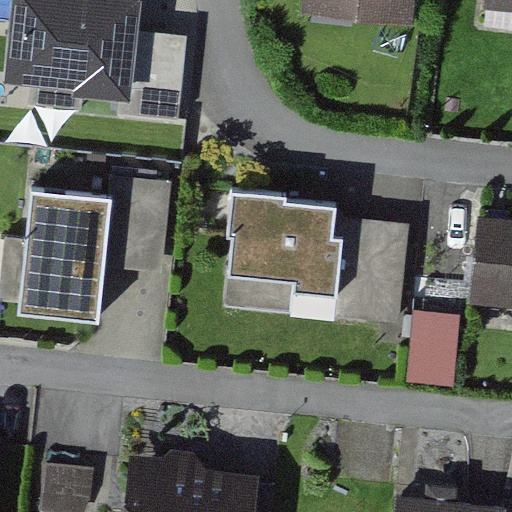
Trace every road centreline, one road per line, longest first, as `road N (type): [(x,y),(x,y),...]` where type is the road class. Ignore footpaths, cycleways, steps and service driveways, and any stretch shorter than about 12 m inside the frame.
road 1 (residential): [(0,364),(511,417)]
road 2 (residential): [(220,0),(223,60),(272,125),(356,151),(511,166)]
